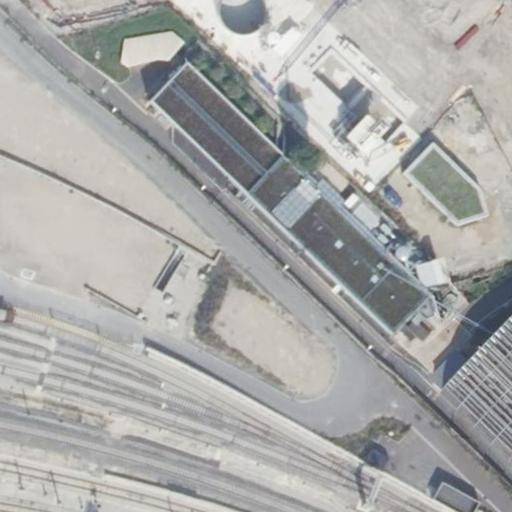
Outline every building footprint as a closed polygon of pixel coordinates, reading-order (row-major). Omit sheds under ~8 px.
[(30,0),(32,15),(109,5),(108,0),(30,0)] [(511,1),(511,0),(480,0),(485,12),(511,1)] [(140,37),(121,38),(124,63),(142,62),(140,37)] [(244,194),(282,155),(184,61),(147,98),(244,194)] [(339,161),(385,203),(405,182),(360,139),(339,161)] [(244,194),(391,334),(416,310),(426,320),(448,313),(430,295),(429,296),(282,155),(244,194)] [(451,395),(450,396),(511,456),(511,331),(477,368),(451,395)] [(451,395),(477,368),(462,355),(436,381),(451,395)]
